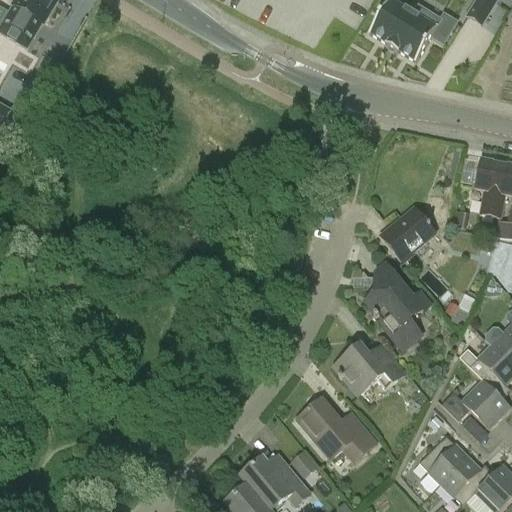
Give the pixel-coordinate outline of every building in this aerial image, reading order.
[(16,0),(11,9),(13,10),(0,31),(0,39),(27,56),(38,38),(31,33),(36,24),(44,28),(60,0),(16,0)] [(479,0),(466,21),(482,30),(500,0),(479,0)] [(420,7),(415,15),(393,2),(392,1),(371,35),(373,36),(390,46),(389,47),(400,54),(401,52),(418,62),(417,63),(419,63),(434,38),(445,45),(459,23),(446,15),(443,20),(420,7)] [(0,131),(10,115),(0,108),(0,131)] [(501,223),(506,200),(511,201),(511,169),(480,163),(474,194),(482,195),(478,218),(501,223)] [(511,246),(511,208),(507,227),(499,226),(495,243),(511,246)] [(380,240),(402,267),(413,259),(412,257),(435,238),(414,213),(398,227),(397,226),(380,240)] [(376,297),(363,307),(402,355),(421,340),(409,326),(430,310),(421,298),(414,304),(390,274),(377,285),(376,297)] [(457,308),(450,323),(461,328),(468,315),(457,308)] [(490,351),(511,372),(511,328),(511,329),(503,337),(498,332),(492,332),(484,339),(484,345),(490,350),(490,351)] [(369,361),(359,349),(333,371),(358,401),(379,384),(386,393),(404,378),(381,350),(369,361)] [(511,383),(511,372),(490,351),(477,364),(467,354),(459,362),(482,386),(487,381),(493,387),(498,382),(505,390),(511,383)] [(482,386),(461,407),(452,398),(441,409),(458,426),(469,415),(488,434),(510,411),(502,403),(510,395),(505,390),(498,382),(493,387),(487,381),(482,386)] [(352,468),(366,457),(376,448),(351,418),(340,426),(321,403),(296,424),(330,465),(341,455),(352,468)] [(467,462),(454,449),(446,441),(419,468),(429,478),(421,486),(422,490),(426,493),(430,495),(438,487),(440,489),(467,462)] [(318,472),(303,455),(290,467),(304,484),(318,472)] [(238,481),(245,489),(265,511),(275,511),(288,502),(295,511),(310,499),(283,466),(273,475),(262,462),(238,481)] [(481,475),(467,462),(440,489),(454,503),(454,502),(463,511),(475,498),(470,493),(476,488),(471,483),(481,475)] [(476,488),(470,493),(475,498),(489,511),(503,511),(510,505),(511,503),(511,480),(501,470),(494,477),(485,469),(481,473),(482,474),(481,475),(471,483),(476,488)] [(265,511),(245,489),(224,507),(227,511),(265,511)]
